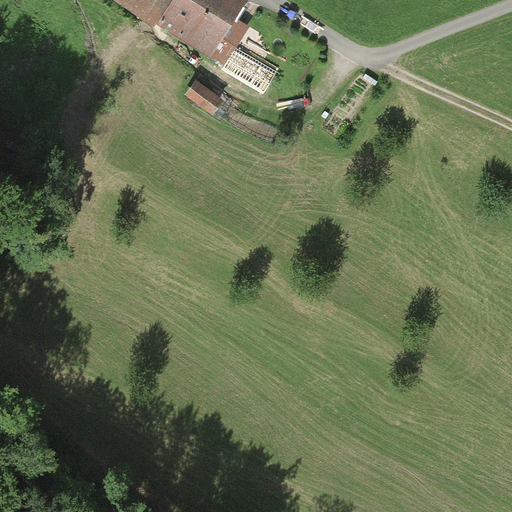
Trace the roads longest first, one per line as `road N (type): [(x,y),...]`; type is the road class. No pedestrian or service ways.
road 1 (track): [(162,511),(0,373)]
road 2 (track): [(367,60),(511,128)]
